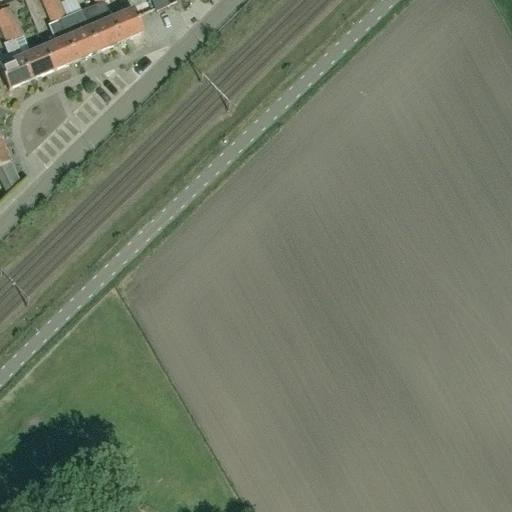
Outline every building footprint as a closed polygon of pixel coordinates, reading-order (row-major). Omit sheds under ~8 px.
[(40,0),(45,11),(60,5),(57,0),(40,0)] [(169,9),(165,0),(149,0),(155,14),(169,9)] [(96,7),(80,14),(88,31),(88,30),(98,54),(121,45),(111,21),(103,4),(97,7),(96,7)] [(60,5),(45,11),(52,26),(59,23),(76,64),(98,54),(88,30),(88,31),(77,35),(70,18),(66,20),(60,5)] [(0,30),(16,24),(9,9),(0,12),(0,30)] [(111,21),(121,45),(144,35),(134,11),(111,21)] [(54,45),(43,49),(53,73),(76,64),(59,23),(52,26),(47,28),(54,45)] [(16,24),(0,30),(0,31),(6,45),(7,45),(14,42),(31,83),(53,73),(43,49),(22,58),(15,43),(23,39),(16,24)] [(7,45),(6,45),(2,47),(7,56),(0,58),(0,73),(8,92),(31,83),(14,42),(7,45)] [(0,169),(9,165),(0,143),(0,169)]
